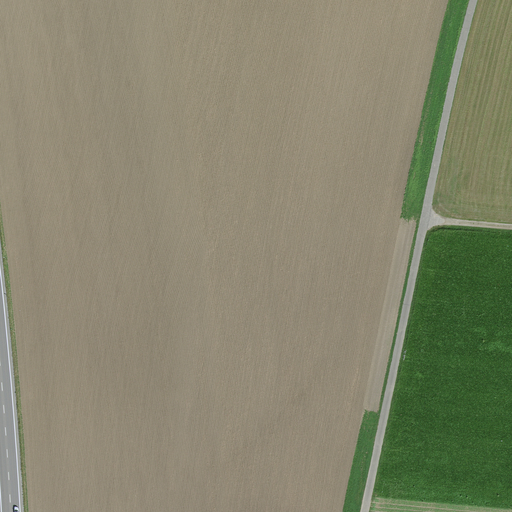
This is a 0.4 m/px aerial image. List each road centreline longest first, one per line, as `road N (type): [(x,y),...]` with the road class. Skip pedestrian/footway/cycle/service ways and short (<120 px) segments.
road 1 (track): [(363,511),(473,0)]
road 2 (primary): [(0,364),(10,511)]
